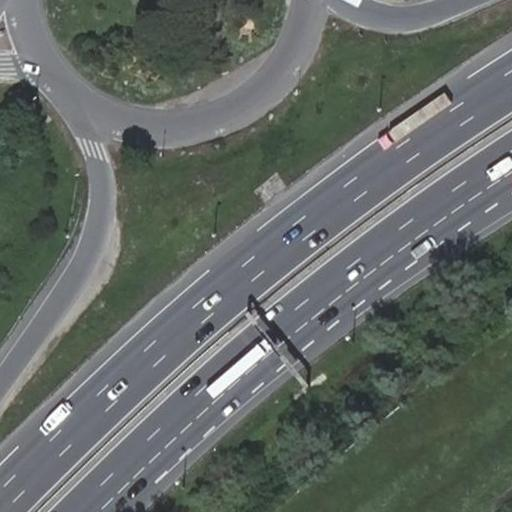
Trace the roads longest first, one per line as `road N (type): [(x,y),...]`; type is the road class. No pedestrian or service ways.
road 1 (trunk): [(511,79),(216,297),(0,503)]
road 2 (trunk): [(86,511),(340,282),(511,162)]
road 3 (trunk): [(76,99),(96,150),(100,221),(83,266),(0,387)]
road 4 (secondary): [(76,99),(119,122),(167,131),(216,122),(259,99),(292,62),(312,0)]
road 5 (trunk): [(466,0),(394,15),(349,0)]
